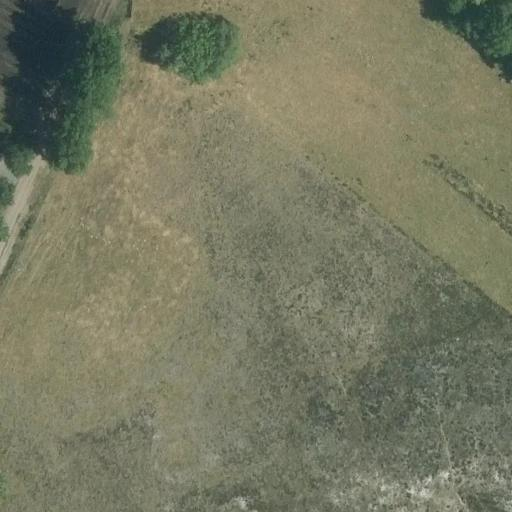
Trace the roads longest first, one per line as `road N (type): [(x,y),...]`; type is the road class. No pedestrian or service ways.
road 1 (track): [(51,124),(108,0)]
road 2 (unclassified): [(0,237),(51,124)]
